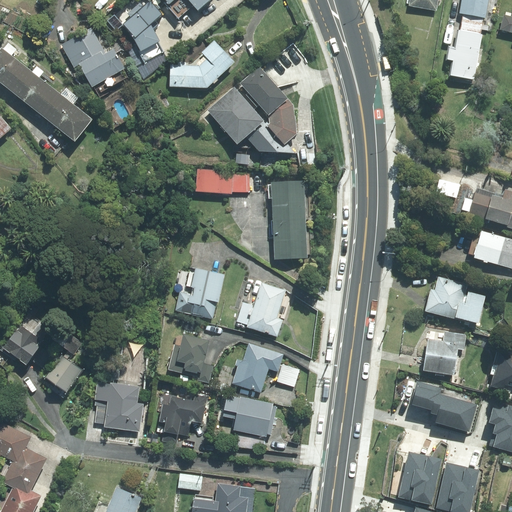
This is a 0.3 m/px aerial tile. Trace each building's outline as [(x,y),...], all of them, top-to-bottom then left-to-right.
[(164,0),(166,2),(164,3),(178,19),(193,7),(197,12),(211,0),(210,0),(164,0)] [(436,11),(438,0),(409,0),(409,7),(436,11)] [(485,18),(488,0),(460,0),(458,15),(463,15),(461,23),(482,27),(483,18),(485,18)] [(131,19),(123,26),(133,37),(141,52),(160,42),(151,25),(162,15),(150,2),(144,7),(140,3),(127,14),(131,19)] [(511,16),(511,18),(504,16),(500,30),(511,33),(511,16)] [(482,27),(461,23),(460,31),(458,31),(455,50),(449,49),(447,60),(453,61),(451,76),(474,80),(481,35),(480,35),(482,27)] [(91,28),(61,45),(74,67),(80,64),(92,86),(93,86),(100,97),(111,91),(109,87),(127,77),(123,69),(124,68),(113,49),(106,53),(91,28)] [(235,63),(214,42),(196,59),(207,88),(235,63)] [(30,69),(1,47),(0,49),(0,81),(12,91),(30,69)] [(207,88),(196,59),(193,63),(172,62),(171,86),(207,88)] [(287,97),(260,66),(240,83),(267,114),(287,97)] [(59,93),(30,69),(12,91),(42,115),(59,93)] [(262,120),(234,87),(208,110),(236,142),(262,120)] [(75,141),(93,119),(59,93),(42,115),(75,141)] [(268,115),(269,123),(287,142),(297,133),(293,105),(288,98),(268,115)] [(0,115),(0,137),(11,128),(0,115)] [(266,120),(246,138),(259,151),(296,153),(266,120)] [(196,191),(232,194),(232,192),(233,174),(233,172),(197,169),(196,191)] [(233,174),(232,192),(250,192),(249,174),(233,174)] [(460,185),(440,179),(436,193),(457,198),(460,185)] [(273,221),(306,219),(304,181),(272,182),(273,221)] [(491,199),(475,194),(468,218),(484,223),(485,220),(507,226),(507,228),(511,229),(511,192),(506,190),(502,199),(492,196),(491,199)] [(306,219),(273,221),(274,239),(307,237),(306,219)] [(511,238),(482,230),(473,259),(511,270),(511,238)] [(307,257),(307,237),(274,239),(275,258),(307,257)] [(176,310),(213,319),(217,302),(218,302),(224,275),(196,269),(195,273),(190,272),(187,286),(193,287),(192,295),(180,292),(176,310)] [(455,317),(479,323),(486,296),(466,291),(468,285),(439,277),(435,290),(431,289),(425,311),(455,319),(455,317)] [(243,303),(237,322),(248,325),(247,327),(277,337),(282,320),(276,318),(285,291),(262,284),(255,306),(243,303)] [(4,348),(26,365),(44,341),(21,324),(4,348)] [(424,370),(455,374),(458,349),(464,350),(466,335),(444,332),(443,341),(428,339),(424,370)] [(203,363),(209,341),(184,335),(181,346),(175,344),(168,370),(198,377),(200,377),(203,363)] [(238,366),(233,383),(261,392),(268,369),(278,372),(284,354),(249,343),(243,361),(238,359),(235,365),(238,366)] [(511,355),(500,352),(491,387),(503,390),(504,385),(511,387),(511,362),(511,359),(511,355)] [(66,393),(82,370),(62,355),(46,378),(66,393)] [(214,366),(203,363),(200,377),(198,377),(197,380),(209,383),(214,366)] [(299,370),(283,364),(277,381),(294,387),(299,370)] [(435,422),(469,432),(477,405),(438,394),(440,389),(418,382),(412,405),(431,410),(430,414),(437,415),(435,422)] [(139,387),(111,383),(111,385),(97,383),(95,399),(96,399),(95,405),(97,406),(95,423),(104,424),(104,427),(140,432),(144,404),(137,403),(139,387)] [(194,401),(171,396),(169,405),(163,404),(159,422),(166,423),(162,441),(176,443),(178,434),(188,436),(191,421),(202,423),(207,399),(195,396),(194,401)] [(240,398),(228,396),(224,416),(236,419),(234,430),(240,431),(267,436),(267,434),(271,435),(277,407),(273,406),(273,404),(240,397),(240,398)] [(494,446),(511,451),(511,406),(509,405),(507,412),(493,408),(489,422),(496,424),(493,433),(497,434),(494,446)] [(0,454),(13,461),(18,464),(26,448),(32,437),(0,420),(0,454)] [(240,431),(238,445),(264,450),(267,436),(240,431)] [(16,483),(31,491),(47,458),(26,448),(18,464),(13,461),(2,482),(13,488),(16,483)] [(399,497),(432,504),(442,459),(409,452),(399,497)] [(437,508),(456,511),(470,511),(479,470),(447,463),(437,508)] [(180,473),(178,487),(200,490),(202,476),(180,473)] [(31,491),(16,483),(13,488),(0,511),(33,511),(41,496),(31,491)] [(251,511),(255,489),(218,484),(216,498),(195,495),(192,511),(251,511)] [(135,511),(141,497),(116,487),(109,505),(99,501),(94,511),(135,511)]
